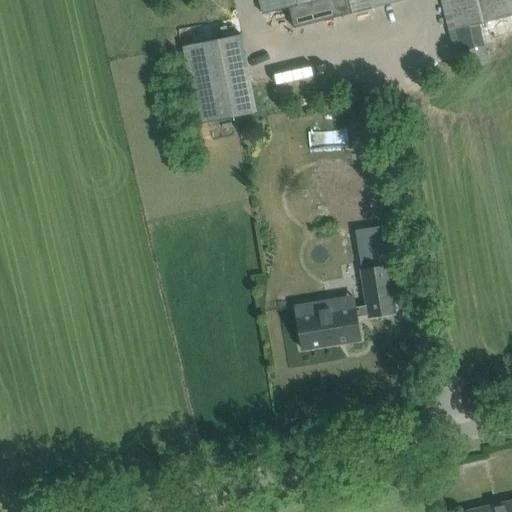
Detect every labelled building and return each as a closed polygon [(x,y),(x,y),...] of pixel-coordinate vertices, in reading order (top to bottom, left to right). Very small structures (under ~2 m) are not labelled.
[(511,0),(258,0),(262,14),(288,7),(293,28),(402,0),(442,0),(450,31),(511,15),(511,0)] [(182,46),(197,123),(236,116),(257,112),(242,34),(182,46)] [(395,313),(387,265),(362,269),(368,305),(356,307),(297,316),(302,349),(361,339),(357,317),(369,315),(369,317),(395,313)] [(293,328),(291,302),(279,303),(280,329),(293,328)] [(511,511),(511,501),(467,511),(511,511)]
